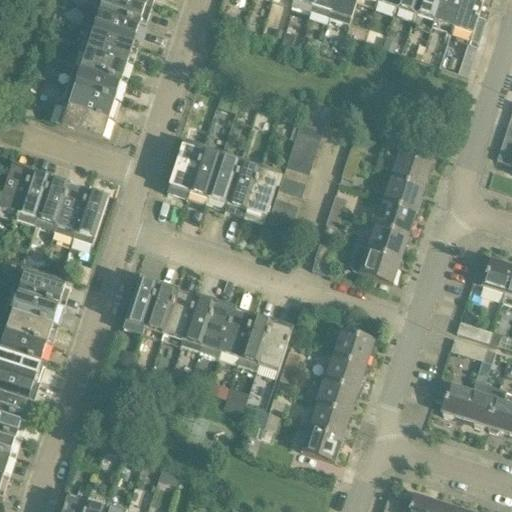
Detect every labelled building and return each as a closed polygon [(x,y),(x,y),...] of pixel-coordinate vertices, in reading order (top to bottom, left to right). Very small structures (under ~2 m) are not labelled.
[(113,0),(94,0),(91,14),(97,16),(137,29),(143,31),(149,12),(143,10),(113,0)] [(113,0),(143,10),(149,12),(153,0),(113,0)] [(288,13),(292,0),(271,0),(272,1),(270,7),(288,13)] [(310,13),(314,0),(292,0),(288,13),(308,20),(310,13)] [(335,0),(314,0),(310,13),(308,20),(327,26),(329,19),(335,0)] [(355,0),(335,0),(329,19),(327,26),(345,32),(347,25),(355,3),(355,0)] [(374,9),(376,0),(355,0),(355,3),(374,9)] [(393,15),(398,0),(376,0),(374,9),(393,15)] [(398,0),(393,15),(412,21),(419,0),(398,0)] [(419,0),(412,21),(431,27),(439,0),(419,0)] [(439,0),(431,27),(450,33),(460,0),(439,0)] [(482,0),(460,0),(450,33),(470,39),(475,22),(482,0)] [(131,47),(137,29),(97,16),(91,34),(131,47)] [(484,25),(475,22),(470,39),(468,46),(477,49),(484,25)] [(125,67),(131,47),(91,34),(85,32),(78,52),(85,54),(125,67)] [(119,85),(125,67),(85,54),(79,72),(119,85)] [(72,70),(66,89),(73,91),(113,104),(119,85),(79,72),(72,70)] [(73,91),(66,89),(60,109),(66,111),(106,124),(113,104),(73,91)] [(306,105),(303,116),(325,124),(329,113),(306,105)] [(106,124),(66,111),(60,131),(99,144),(106,124)] [(325,124),(303,116),(299,126),(322,135),(325,124)] [(318,146),(322,135),(299,126),(296,138),(318,146)] [(511,130),(506,128),(499,152),(511,156),(511,130)] [(315,157),(318,146),(296,138),(292,149),(315,157)] [(427,153),(389,141),(383,159),(395,162),(389,180),(423,191),(431,167),(423,165),(427,153)] [(311,168),(315,157),(292,149),(288,160),(311,168)] [(187,198),(200,158),(180,152),(167,192),(187,198)] [(222,158),(202,152),(200,158),(187,198),(207,204),(220,164),(222,158)] [(349,152),(345,167),(356,170),(360,155),(349,152)] [(511,169),(511,156),(499,152),(495,164),(511,169)] [(241,164),(222,158),(220,164),(207,204),(226,210),(239,170),(241,164)] [(311,168),(288,160),(285,171),(308,179),(311,168)] [(260,170),(241,164),(239,170),(226,210),(224,217),(243,223),(245,216),(258,176),(260,170)] [(351,185),(356,170),(345,167),(340,181),(351,185)] [(31,174),(11,168),(0,201),(0,223),(14,227),(16,221),(29,181),(31,174)] [(279,176),(260,170),(258,176),(245,216),(243,223),(262,229),(279,176)] [(308,179),(285,171),(281,182),(304,190),(308,179)] [(415,216),(423,191),(389,180),(381,205),(415,216)] [(48,187),(29,181),(16,221),(14,227),(33,234),(35,227),(48,187)] [(300,201),(304,190),(281,182),(278,193),(300,201)] [(67,193),(48,187),(35,227),(33,234),(52,239),(54,233),(67,193)] [(86,199),(67,193),(54,233),(52,239),(71,246),(73,239),(86,199)] [(300,201),(278,193),(274,204),(297,212),(300,201)] [(105,205),(86,199),(73,239),(71,246),(90,252),(105,205)] [(334,199),(329,214),(341,218),(345,203),(334,199)] [(293,223),(297,212),(274,204),(271,216),(293,223)] [(407,240),(415,216),(381,205),(373,229),(407,240)] [(336,232),(341,218),(329,214),(325,228),(336,232)] [(290,234),(293,223),(271,216),(267,227),(290,234)] [(407,240),(373,229),(366,252),(399,263),(407,240)] [(318,248),(313,263),(325,266),(329,251),(318,248)] [(366,252),(354,249),(348,267),(351,275),(358,277),(391,288),(399,263),(366,252)] [(501,298),(510,271),(489,264),(487,268),(479,265),(472,289),(501,298)] [(511,312),(511,271),(510,271),(501,298),(502,298),(499,308),(511,312)] [(17,297),(58,310),(64,291),(17,276),(10,295),(17,297)] [(159,287),(139,281),(122,334),(141,340),(143,334),(159,287)] [(176,300),(178,294),(159,287),(143,334),(163,340),(176,300)] [(17,297),(10,295),(4,314),(11,316),(52,329),(58,310),(17,297)] [(182,346),(195,306),(176,300),(163,340),(182,346)] [(216,306),(197,300),(195,306),(182,346),(180,353),(199,359),(201,352),(214,313),(216,306)] [(220,359),(233,319),(214,313),(201,352),(220,359)] [(0,333),(45,348),(52,329),(11,316),(4,314),(0,327),(0,333)] [(239,365),(252,325),(233,319),(220,359),(239,365)] [(254,319),(252,325),(239,365),(237,371),(256,377),(258,371),(271,331),(273,325),(254,319)] [(310,324),(299,321),(294,336),(305,339),(310,324)] [(291,331),(273,325),(271,331),(258,371),(276,377),(291,331)] [(477,345),(481,334),(458,327),(454,338),(477,345)] [(45,348),(0,333),(0,353),(40,366),(45,348)] [(339,334),(331,359),(365,369),(373,345),(339,334)] [(485,348),(488,337),(481,334),(477,345),(485,348)] [(499,341),(488,337),(485,348),(495,351),(499,341)] [(449,356),(471,362),(475,352),(452,345),(449,356)] [(479,365),(483,354),(475,352),(471,362),(479,365)] [(0,353),(0,374),(33,385),(40,366),(0,353)] [(493,358),(483,354),(479,365),(489,368),(493,358)] [(287,356),(283,370),(294,374),(299,360),(287,356)] [(357,394),(365,369),(331,359),(323,383),(357,394)] [(290,389),(294,374),(283,370),(278,385),(290,389)] [(0,374),(0,395),(27,404),(34,406),(40,387),(33,385),(0,374)] [(349,418),(357,394),(323,383),(316,407),(349,418)] [(492,404),(496,393),(473,385),(469,397),(461,423),(472,427),(472,429),(473,431),(480,434),(482,433),(483,430),(484,430),(492,404)] [(461,423),(469,397),(447,389),(447,391),(439,388),(433,406),(441,408),(439,416),(442,416),(441,419),(442,421),(450,423),(452,422),(453,420),(461,423)] [(506,438),(511,420),(511,397),(496,393),(492,404),(484,430),(487,431),(486,434),(487,436),(495,438),(497,437),(498,435),(506,438)] [(27,404),(0,395),(0,417),(21,424),(27,404)] [(272,404),(267,418),(278,422),(283,407),(272,404)] [(341,442),(349,418),(316,407),(308,432),(341,442)] [(0,438),(15,443),(21,424),(0,417),(0,438)] [(267,418),(262,433),(273,436),(278,422),(267,418)] [(333,467),(341,442),(308,432),(300,456),(333,467)] [(0,438),(0,458),(9,461),(15,443),(0,438)] [(0,479),(3,481),(9,461),(0,458),(0,479)] [(388,511),(406,511),(408,506),(386,499),(382,510),(388,511)] [(432,511),(434,506),(411,499),(408,506),(406,511),(432,511)] [(83,511),(85,509),(65,503),(62,511),(83,511)] [(104,511),(106,509),(87,503),(85,509),(83,511),(104,511)]
